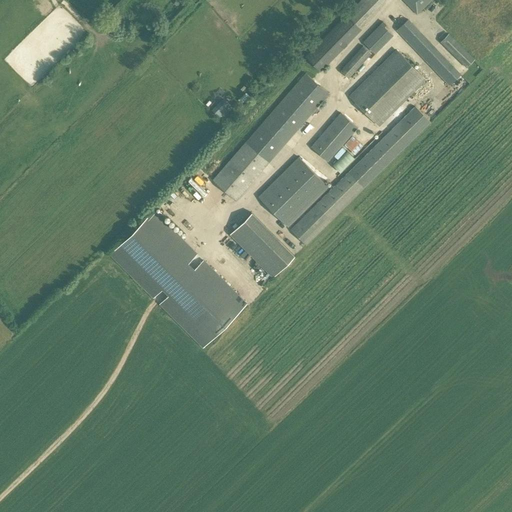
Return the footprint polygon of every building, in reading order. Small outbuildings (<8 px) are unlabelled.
[(319,71),(363,26),(360,24),(383,0),(359,0),(346,14),(304,57),(319,71)] [(402,0),(416,15),(431,0),(402,0)] [(449,85),(460,74),(434,48),(407,19),(396,29),(423,58),(449,85)] [(374,53),(393,34),(384,26),(385,24),(383,21),(363,41),(374,53)] [(467,67),(475,59),(448,33),(440,41),(467,67)] [(347,78),(371,52),(363,45),(340,70),(347,78)] [(378,126),(425,79),(396,50),(349,96),(378,126)] [(234,199),(327,93),(304,73),(211,179),(234,199)] [(234,100),(228,93),(216,106),(222,112),(234,100)] [(305,245),(330,220),(425,126),(430,121),(415,106),(410,111),(315,205),(290,229),(305,245)] [(327,161),(357,127),(340,113),(310,147),(327,161)] [(340,172),(354,158),(347,150),(332,165),(340,172)] [(287,227),(328,187),(298,157),(258,197),(287,227)] [(197,253),(154,209),(109,254),(153,298),(162,289),(188,262),(197,253)] [(272,277),(294,256),(251,212),(229,233),(272,277)] [(247,303),(204,259),(194,269),(168,295),(159,304),(203,347),(247,303)] [(168,295),(194,269),(188,262),(162,289),(168,295)]
